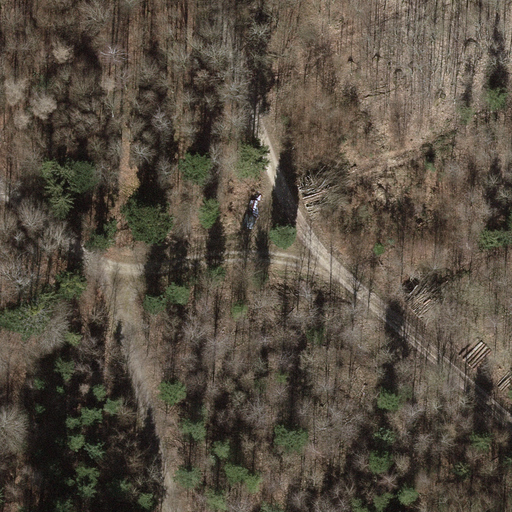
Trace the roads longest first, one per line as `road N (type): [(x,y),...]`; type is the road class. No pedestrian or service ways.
road 1 (track): [(336,271),(283,256),(229,255),(110,282),(0,191)]
road 2 (track): [(216,0),(280,193),(336,271)]
road 3 (track): [(110,282),(172,511)]
road 4 (track): [(336,271),(511,424)]
